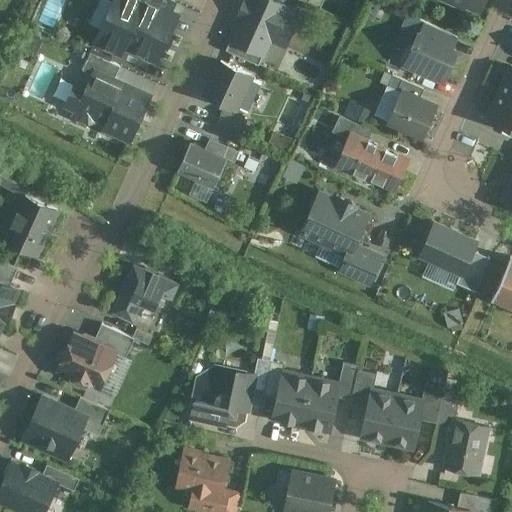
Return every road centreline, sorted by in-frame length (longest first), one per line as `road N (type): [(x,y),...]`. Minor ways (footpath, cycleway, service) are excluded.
road 1 (residential): [(215,0),(0,464)]
road 2 (residential): [(511,232),(454,206),(436,187),(437,162),(511,4)]
